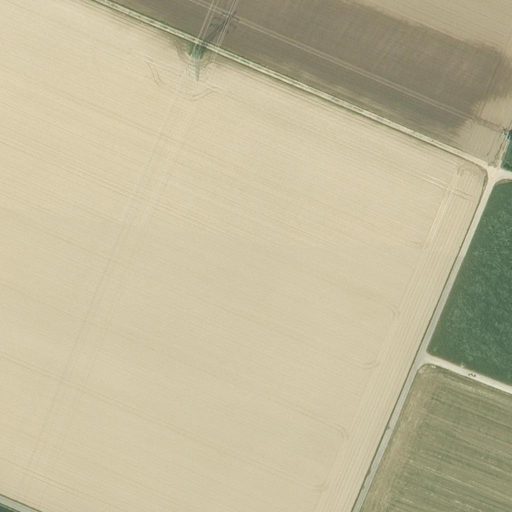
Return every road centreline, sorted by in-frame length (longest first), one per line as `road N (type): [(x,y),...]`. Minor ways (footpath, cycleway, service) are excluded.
road 1 (track): [(104,0),(497,169)]
road 2 (track): [(356,511),(497,169)]
